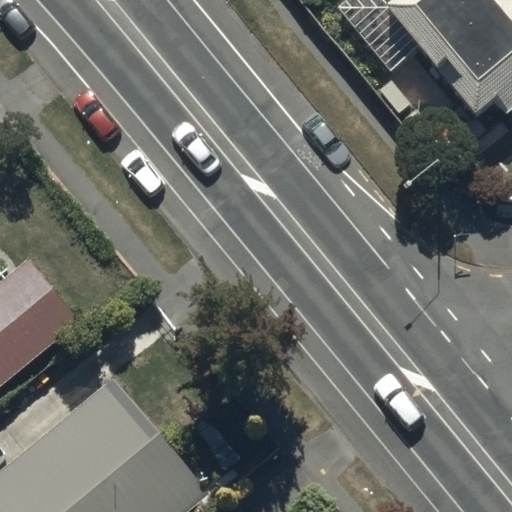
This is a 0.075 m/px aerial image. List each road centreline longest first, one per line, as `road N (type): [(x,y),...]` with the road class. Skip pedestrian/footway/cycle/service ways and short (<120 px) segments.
road 1 (secondary): [(102,0),(425,401)]
road 2 (secondary): [(425,401),(511,505)]
